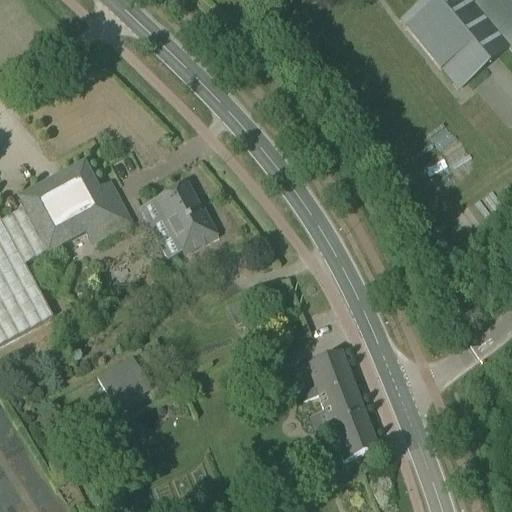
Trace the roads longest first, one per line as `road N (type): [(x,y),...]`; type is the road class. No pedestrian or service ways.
road 1 (secondary): [(398,397),(327,244),(284,181),(238,123),(112,0)]
road 2 (unclassified): [(398,397),(471,356),(511,316)]
road 3 (secondary): [(440,511),(398,397)]
